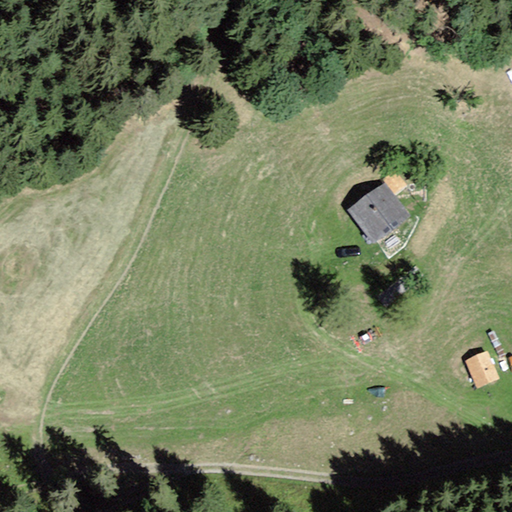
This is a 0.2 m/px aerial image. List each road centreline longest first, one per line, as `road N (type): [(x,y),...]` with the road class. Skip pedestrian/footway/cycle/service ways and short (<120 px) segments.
road 1 (track): [(241,0),(223,27),(207,89),(138,248),(36,419),(36,446),(49,461),(371,478),(511,458)]
road 2 (track): [(502,460),(415,385),(299,309),(294,292),(343,259)]
